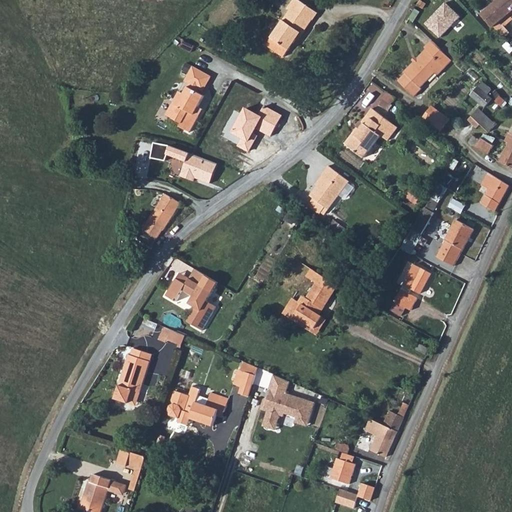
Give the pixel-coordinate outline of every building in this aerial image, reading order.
[(298,38),(302,32),(304,34),(308,27),(315,16),(305,10),(310,3),(305,0),(293,0),(290,4),(293,7),(278,28),(274,34),(291,47),(298,38)] [(511,0),(499,0),(482,14),(494,27),(511,12),(511,0)] [(319,10),(310,3),(305,10),(315,16),(319,10)] [(447,3),(425,26),(441,40),(462,18),(447,3)] [(286,54),(287,53),(291,47),(274,34),(269,42),(281,51),(286,54)] [(455,60),(434,41),(428,48),(430,50),(422,59),(418,63),(408,74),(410,75),(402,83),(420,98),(427,91),(425,89),(440,73),(442,75),(455,60)] [(183,70),(189,73),(193,67),(187,63),(183,70)] [(189,73),(185,81),(190,84),(200,90),(205,88),(212,77),(193,67),(189,73)] [(329,71),(324,82),(338,90),(344,78),(329,71)] [(498,86),(489,77),(477,91),(488,101),(497,89),(496,89),(498,86)] [(190,84),(188,87),(199,93),(200,90),(190,84)] [(166,115),(182,124),(180,128),(190,133),(199,117),(194,115),(198,107),(204,97),(188,87),(184,94),(180,92),(177,98),(181,100),(178,106),(173,103),(166,115)] [(497,89),(488,101),(491,103),(498,95),(496,93),(498,90),(497,89)] [(401,98),(394,92),(389,98),(397,104),(401,98)] [(439,104),(435,110),(444,117),(450,122),(455,116),(439,104)] [(388,124),(397,131),(402,124),(377,105),(367,119),(369,120),(365,125),(353,142),(370,155),(386,132),(383,130),(388,124)] [(478,114),(486,122),(495,130),(503,121),(485,105),(478,114)] [(242,106),(228,132),(240,139),(237,146),(249,153),(258,137),(251,134),(261,117),(242,106)] [(199,117),(203,110),(198,107),(194,115),(199,117)] [(435,110),(430,117),(448,131),(452,124),(450,122),(444,117),(435,110)] [(478,114),(474,118),(483,126),(486,122),(478,114)] [(353,142),(365,125),(363,124),(350,141),(353,142)] [(393,137),(397,131),(388,124),(383,130),(386,132),(393,137)] [(479,133),(474,141),(494,153),(499,144),(488,137),(487,138),(479,133)] [(154,143),(151,159),(166,161),(168,155),(186,162),(181,176),(195,181),(196,178),(210,184),(218,164),(171,146),(154,143)] [(511,149),(506,147),(500,160),(511,165),(511,149)] [(357,179),(336,165),(330,173),(332,175),(319,195),(322,197),(317,204),(329,212),(334,205),(337,208),(357,179)] [(510,185),(490,173),(482,187),(488,191),(482,201),(495,210),(510,185)] [(449,178),(438,194),(445,199),(455,182),(449,178)] [(182,199),(167,191),(156,208),(170,218),(182,199)] [(445,199),(438,194),(419,225),(428,230),(441,209),(439,207),(445,199)] [(170,218),(156,208),(150,217),(164,226),(170,218)] [(144,224),(159,234),(164,226),(150,217),(144,224)] [(474,227),(456,218),(446,240),(438,257),(455,266),(474,227)] [(437,271),(421,263),(401,301),(417,309),(424,297),(414,292),(417,287),(426,291),(437,271)] [(215,300),(225,282),(201,268),(195,277),(191,275),(188,281),(183,278),(173,295),(183,300),(189,289),(199,295),(195,302),(202,306),(208,310),(200,324),(209,329),(223,305),(215,300)] [(323,329),(330,318),(325,314),(328,309),(331,310),(346,286),(320,269),(315,277),(324,283),(315,298),(311,296),(307,302),(301,297),(291,313),(301,319),(303,316),(323,329)] [(188,281),(191,275),(186,272),(183,278),(188,281)] [(411,307),(402,302),(398,309),(408,314),(411,307)] [(194,320),(200,324),(208,310),(202,306),(194,320)] [(333,320),(330,318),(323,329),(303,316),(301,319),(324,334),(333,320)] [(175,337),(178,329),(171,326),(166,339),(174,341),(175,337)] [(190,342),(193,333),(178,329),(175,337),(190,342)] [(433,345),(424,340),(420,346),(431,351),(433,345)] [(136,369),(131,385),(128,384),(124,397),(137,402),(142,389),(149,391),(161,353),(142,347),(140,354),(138,354),(133,368),(136,369)] [(249,396),(258,368),(244,362),(241,371),(239,370),(234,384),(242,386),(240,394),(249,396)] [(128,384),(131,385),(136,369),(133,368),(128,384)] [(291,381),(274,376),(270,389),(271,390),(268,398),(265,400),(267,403),(264,410),(267,411),(263,423),(277,427),(281,416),(284,417),(285,414),(297,418),(296,420),(308,424),(316,403),(287,393),(291,381)] [(190,396),(176,391),(172,400),(174,404),(170,406),(169,411),(171,416),(179,419),(178,422),(188,425),(190,419),(213,426),(219,411),(225,413),(229,399),(211,393),(207,406),(197,402),(201,389),(193,386),(190,396)] [(407,410),(410,403),(404,400),(401,407),(407,410)] [(404,416),(407,410),(401,407),(398,413),(404,416)] [(393,411),(388,422),(399,427),(404,416),(398,413),(393,411)] [(398,431),(370,419),(365,431),(368,432),(369,431),(378,435),(372,451),(387,457),(398,431)] [(153,466),(156,456),(131,449),(127,463),(137,466),(138,461),(153,466)] [(343,454),(341,460),(353,463),(355,457),(343,454)] [(337,458),(331,478),(349,484),(356,464),(353,463),(341,460),(337,458)] [(100,480),(91,507),(107,511),(111,511),(119,489),(132,494),(136,492),(138,485),(105,473),(103,481),(100,480)] [(373,499),(377,486),(364,482),(360,495),(373,499)] [(360,495),(341,489),(337,502),(355,508),(360,495)]
